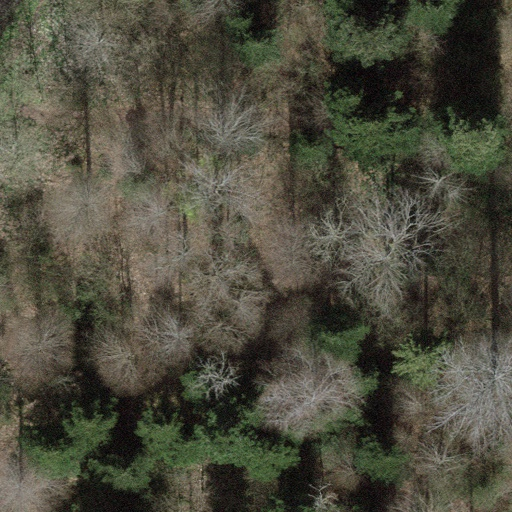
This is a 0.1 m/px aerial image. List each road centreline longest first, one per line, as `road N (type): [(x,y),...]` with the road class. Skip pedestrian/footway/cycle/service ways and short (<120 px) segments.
road 1 (track): [(0,432),(341,255),(511,216)]
road 2 (track): [(0,95),(83,112),(299,127),(511,179)]
